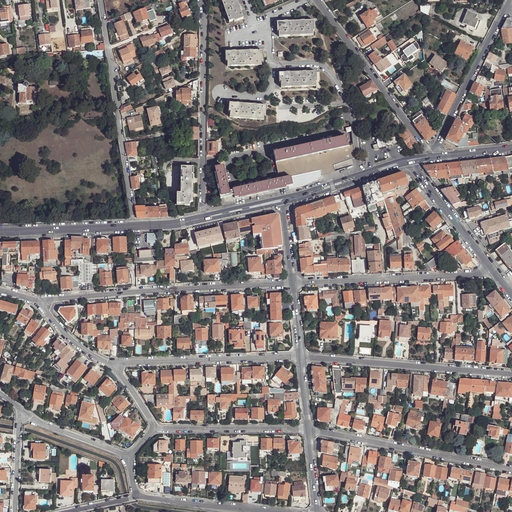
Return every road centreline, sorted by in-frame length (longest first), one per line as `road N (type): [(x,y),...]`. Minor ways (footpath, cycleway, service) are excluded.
road 1 (residential): [(36,300),(292,283)]
road 2 (residential): [(101,0),(134,227)]
road 3 (residential): [(200,0),(202,218)]
road 4 (residential): [(300,357),(511,374)]
road 5 (residential): [(511,471),(308,429)]
road 6 (residential): [(292,283),(493,273)]
road 7 (residential): [(316,0),(432,157)]
road 8 (residential): [(111,363),(300,357)]
road 9 (tertiary): [(511,0),(432,157)]
road 10 (residential): [(308,429),(155,427)]
road 11 (tertiary): [(493,273),(408,161)]
road 12 (residential): [(137,496),(275,511)]
road 13 (secondary): [(0,232),(134,227)]
road 14 (secondary): [(283,200),(408,161)]
